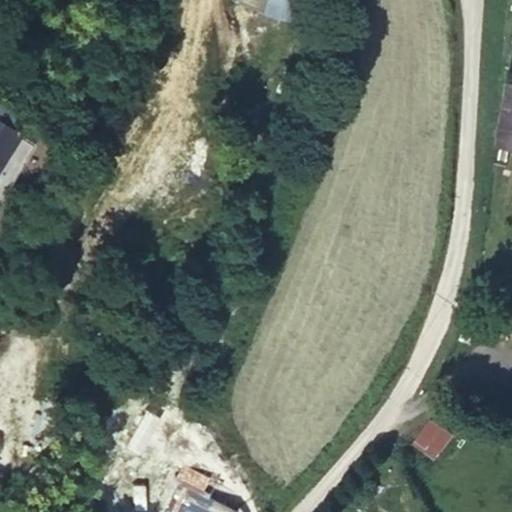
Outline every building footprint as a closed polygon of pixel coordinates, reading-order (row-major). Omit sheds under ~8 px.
[(278,19),(283,0),(231,0),(230,6),(278,19)] [(511,101),(501,152),(511,154),(511,101)] [(0,102),(0,117),(22,130),(29,117),(0,102)] [(0,167),(22,130),(0,117),(0,167)] [(39,140),(22,130),(0,167),(0,197),(4,200),(39,140)] [(427,415),(409,440),(434,458),(452,432),(427,415)] [(215,511),(216,510),(177,491),(167,511),(215,511)]
